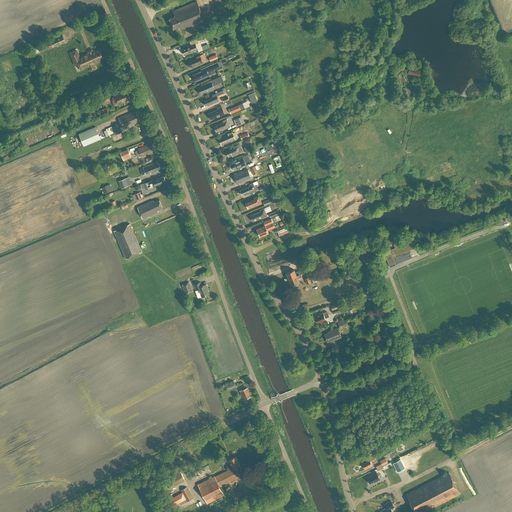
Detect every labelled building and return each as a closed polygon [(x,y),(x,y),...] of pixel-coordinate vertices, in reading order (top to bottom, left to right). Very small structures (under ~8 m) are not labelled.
[(175,16),(169,19),(174,29),(179,27),(180,30),(184,28),(185,29),(205,21),(197,1),(173,11),(175,16)] [(46,42),(48,47),(49,49),(65,42),(61,35),(46,42)] [(197,38),(190,42),(191,44),(192,46),(182,50),(184,54),(185,55),(186,55),(198,50),(195,44),(199,42),(197,38)] [(36,53),(48,48),(46,43),(34,49),(36,53)] [(77,51),(71,54),(74,61),(76,60),(81,70),(89,66),(91,71),(96,69),(94,64),(99,62),(99,61),(103,59),(99,50),(95,52),(95,51),(80,57),(77,51)] [(191,68),(203,62),(200,55),(196,57),(197,59),(187,63),(189,67),(191,66),(191,68)] [(202,71),(193,75),(195,80),(196,79),(196,80),(208,75),(207,73),(219,68),(217,63),(201,70),(202,71)] [(404,69),(406,68),(403,64),(394,68),(397,73),(405,69),(404,69)] [(423,72),(411,67),(408,74),(421,78),(423,72)] [(223,82),(221,76),(211,81),(206,82),(207,84),(198,88),(200,94),(214,88),(213,86),(223,82)] [(123,92),(114,96),(118,104),(126,101),(126,102),(131,100),(127,92),(123,93),(123,92)] [(250,94),(253,104),(259,101),(255,92),(250,94)] [(216,94),(212,95),(213,97),(203,101),(205,105),(206,105),(207,106),(219,101),(216,94)] [(101,98),(102,100),(103,103),(110,100),(107,95),(101,98)] [(244,108),(242,103),(228,109),(230,114),(244,108)] [(211,119),(224,114),(221,106),(217,108),(218,110),(208,114),(211,119)] [(134,111),(119,118),(123,129),(136,124),(135,123),(138,122),(138,120),(139,120),(136,113),(135,114),(134,111)] [(216,132),(230,126),(227,119),(222,121),(223,122),(214,126),(216,132)] [(108,135),(111,134),(112,137),(115,136),(114,133),(113,130),(120,127),(118,124),(106,129),(108,135)] [(101,139),(95,127),(79,134),(84,146),(101,139)] [(219,139),(222,145),(235,139),(232,132),(228,133),(228,135),(219,139)] [(360,136),(372,173),(379,171),(367,133),(360,136)] [(356,180),(365,177),(352,139),(343,142),(356,180)] [(150,146),(149,144),(148,145),(138,149),(139,150),(136,151),(138,157),(141,156),(141,157),(153,153),(152,151),(153,150),(151,146),(150,146)] [(253,150),(252,147),(250,144),(246,146),(246,147),(244,147),(245,150),(246,153),(251,151),(253,150)] [(237,154),(240,152),(237,145),(233,146),(234,148),(225,152),(226,156),(228,156),(228,157),(232,155),(232,157),(237,155),(237,154)] [(388,147),(382,149),(386,159),(392,157),(388,147)] [(130,156),(127,149),(120,152),(123,159),(130,156)] [(233,170),(246,165),(245,163),(250,160),(248,155),(239,159),(239,161),(230,165),(232,169),(233,169),(233,170)] [(450,160),(441,163),(440,161),(435,163),(436,166),(435,167),(437,175),(453,169),(450,160)] [(158,165),(157,162),(143,167),(143,168),(140,169),(142,174),(145,173),(146,175),(150,173),(151,174),(157,171),(156,171),(159,170),(159,168),(160,168),(159,164),(158,165)] [(255,174),(261,172),(258,165),(252,167),(255,174)] [(245,174),(235,177),(237,182),(238,181),(239,183),(251,177),(248,170),(244,172),(245,174)] [(131,176),(119,180),(122,188),(134,184),(131,176)] [(158,178),(144,184),(146,190),(150,188),(149,186),(154,185),(154,186),(161,184),(160,183),(165,181),(163,177),(158,179),(158,178)] [(257,181),(253,183),(249,185),(250,186),(241,190),(240,190),(242,195),(244,194),(244,195),(256,190),(254,185),(258,184),(257,181)] [(296,194),(291,196),(294,203),(299,201),(296,194)] [(246,203),(248,207),(249,207),(250,208),(261,203),(258,196),(254,197),(255,199),(246,203)] [(157,210),(162,208),(159,201),(154,203),(153,201),(137,208),(142,219),(155,213),(155,212),(158,211),(157,210)] [(253,221),(267,216),(265,211),(271,209),(269,206),(260,210),(260,211),(251,215),(253,221)] [(499,224),(503,225),(505,221),(506,220),(511,222),(511,218),(506,216),(502,217),(499,224)] [(265,226),(257,229),(260,236),(268,233),(267,230),(269,229),(270,230),(275,228),(271,219),(264,222),(265,226)] [(130,224),(114,231),(126,259),(142,252),(130,224)] [(278,230),(280,236),(290,232),(288,227),(278,230)] [(395,234),(384,238),(387,245),(390,244),(398,240),(395,234)] [(394,244),(395,248),(384,253),(390,267),(396,264),(393,257),(414,248),(410,238),(394,244)] [(289,278),(300,274),(299,271),(295,272),(294,270),(286,273),(289,278)] [(300,274),(289,278),(291,284),(299,281),(298,279),(301,277),(300,274)] [(192,291),(189,284),(189,282),(182,285),(183,286),(186,294),(192,291)] [(201,297),(208,295),(206,289),(207,288),(205,285),(201,286),(200,283),(193,286),(195,291),(198,290),(201,297)] [(315,316),(318,323),(326,320),(325,318),(329,317),(327,312),(323,313),(319,314),(320,315),(315,316)] [(334,339),(335,340),(341,337),(337,328),(328,332),(328,333),(324,334),(327,342),(334,339)] [(243,399),(251,396),(247,388),(240,391),(243,399)] [(373,455),(368,458),(366,459),(367,460),(362,463),(365,469),(372,465),(372,464),(371,462),(376,459),(375,458),(373,455)] [(220,486),(241,476),(236,468),(241,465),(236,456),(229,459),(233,467),(215,476),(215,475),(198,484),(207,503),(224,494),(220,486)] [(405,468),(402,463),(395,466),(397,471),(405,468)] [(166,491),(185,480),(181,471),(161,482),(166,491)] [(368,478),(370,483),(375,480),(376,481),(380,479),(376,472),(370,475),(371,476),(368,478)] [(424,511),(460,494),(449,472),(406,494),(415,511),(424,511)] [(193,499),(187,487),(181,490),(182,492),(169,500),(172,507),(184,500),(185,502),(187,501),(187,502),(193,499)] [(386,508),(380,511),(392,511),(391,509),(394,507),(391,501),(384,504),(386,508)]
